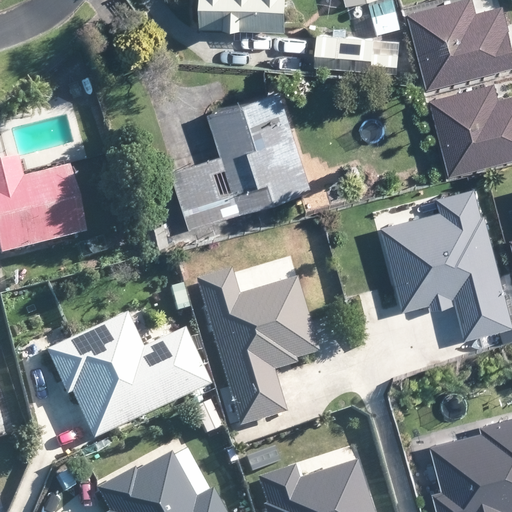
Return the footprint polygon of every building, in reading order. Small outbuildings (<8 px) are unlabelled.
[(279,0),(193,0),(193,26),(198,26),(266,28),(279,28),(279,23),(279,0)] [(372,32),(395,26),(388,0),(377,0),(366,3),(368,14),(367,14),(367,17),(372,32)] [(511,64),(511,57),(499,5),(474,12),(470,0),(448,0),(405,11),(423,86),(511,64)] [(396,39),(319,34),(313,33),(312,39),(311,65),(357,68),(394,71),(396,39)] [(511,156),(511,94),(498,98),(493,81),(428,98),(447,173),(511,156)] [(296,157),(275,94),(274,90),(261,94),(227,105),(203,113),(217,154),(166,171),(185,228),(266,201),(295,191),(306,187),(296,157)] [(44,109),(56,106),(54,99),(43,103),(44,109)] [(90,233),(75,166),(29,177),(24,157),(14,160),(0,163),(0,224),(0,225),(7,253),(90,233)] [(132,189),(151,182),(148,172),(128,180),(132,189)] [(511,326),(511,324),(479,181),(441,190),(446,212),(385,226),(404,308),(457,296),(466,337),(511,326)] [(330,194),(334,200),(340,200),(346,197),(347,190),(343,184),(336,183),(331,188),(330,194)] [(172,251),(192,243),(189,235),(176,240),(169,242),(172,251)] [(237,299),(229,272),(195,282),(238,429),(283,416),(271,374),(318,361),(295,283),(237,299)] [(141,350),(127,317),(47,352),(67,396),(72,393),(93,439),(208,388),(183,332),(141,350)] [(511,509),(511,418),(483,426),(484,434),(432,447),(443,492),(434,494),(438,511),(508,511),(508,510),(511,509)] [(271,447),(244,458),(251,474),(278,463),(271,447)] [(194,502),(170,456),(97,493),(106,511),(221,511),(212,493),(194,502)] [(368,511),(355,465),(295,483),(292,471),(256,481),(265,511),(368,511)]
